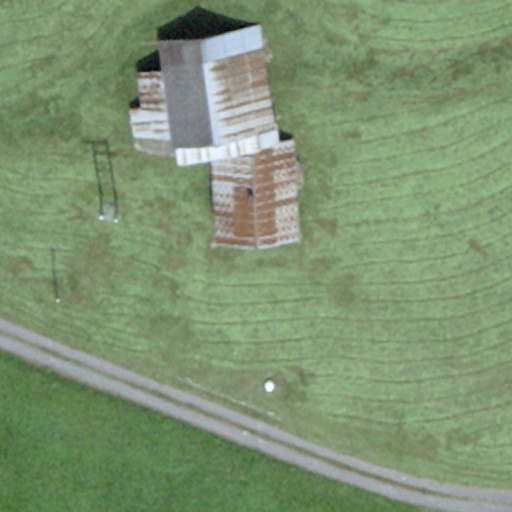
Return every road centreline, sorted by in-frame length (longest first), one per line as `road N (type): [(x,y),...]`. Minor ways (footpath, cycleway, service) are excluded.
road 1 (track): [(0,126),(42,115),(161,19),(220,5),(264,9),(305,40),(383,74),(463,70),(511,53)]
road 2 (track): [(511,505),(333,465),(0,331)]
